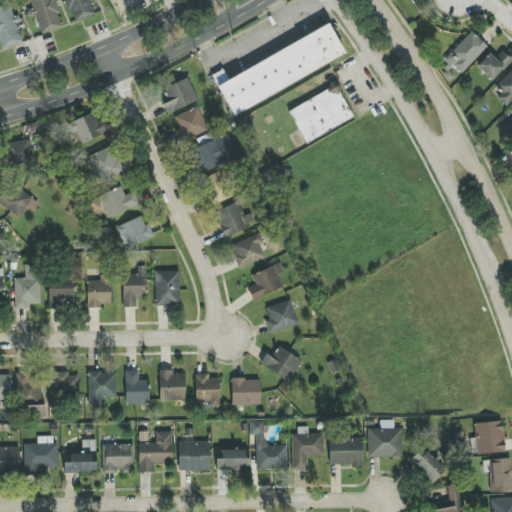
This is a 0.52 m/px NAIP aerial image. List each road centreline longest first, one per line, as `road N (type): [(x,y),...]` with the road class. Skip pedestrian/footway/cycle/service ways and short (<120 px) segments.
road 1 (residential): [(0,507),(386,501)]
road 2 (secondary): [(335,0),(433,156),(492,281)]
road 3 (residential): [(221,338),(206,273),(105,48)]
road 4 (secondary): [(0,118),(118,77),(244,13)]
road 5 (secondary): [(511,249),(461,140),(398,38)]
road 6 (residential): [(0,342),(221,338)]
road 7 (secondary): [(197,0),(105,48),(0,87)]
